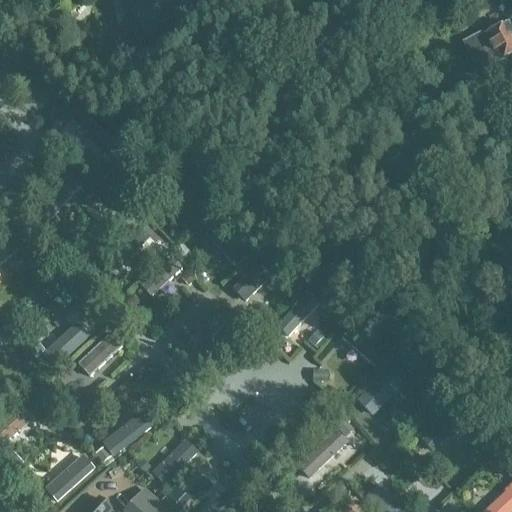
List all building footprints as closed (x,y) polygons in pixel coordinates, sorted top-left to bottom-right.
[(126,0),(121,4),(149,42),(186,14),(190,20),(216,0),(126,0)] [(482,34),(462,44),(480,77),(490,72),(500,66),(499,64),(511,57),(511,30),(509,24),(483,37),(482,34)] [(84,109),(78,103),(70,112),(76,118),(84,109)] [(111,165),(121,153),(87,124),(77,136),(111,165)] [(128,197),(157,168),(146,157),(118,186),(128,197)] [(71,180),(43,209),(55,220),(83,191),(71,180)] [(84,202),(94,212),(101,205),(91,195),(84,202)] [(180,225),(186,230),(194,222),(188,216),(180,225)] [(141,226),(113,256),(125,267),(152,237),(141,226)] [(205,235),(237,271),(245,264),(213,228),(205,235)] [(0,250),(0,269),(22,252),(13,240),(0,250)] [(186,260),(175,249),(147,279),(159,290),(186,260)] [(277,275),(265,262),(235,291),(247,304),(277,275)] [(313,309),(303,300),(276,330),(286,339),(313,309)] [(343,337),(377,366),(387,354),(354,325),(343,337)] [(77,328),(44,358),(57,371),(89,341),(77,328)] [(234,344),(223,333),(191,363),(203,375),(234,344)] [(316,333),(308,342),(316,349),(324,340),(316,333)] [(110,337),(79,367),(90,379),(122,350),(110,337)] [(177,361),(185,352),(178,345),(169,354),(177,361)] [(373,415),(403,384),(390,372),(360,403),(373,415)] [(329,375),(315,374),(314,385),(328,386),(329,375)] [(467,420),(455,409),(425,441),(436,452),(467,420)] [(0,452),(30,425),(20,415),(0,433),(0,452)] [(101,448),(104,451),(111,460),(112,462),(152,431),(141,417),(101,448)] [(311,482),(346,449),(335,437),(300,470),(311,482)] [(185,445),(153,476),(166,488),(197,458),(185,445)] [(103,466),(111,460),(104,451),(96,457),(103,466)] [(510,467),(511,465),(511,457),(509,454),(503,460),(510,467)] [(15,468),(7,458),(0,463),(0,464),(8,474),(15,468)] [(82,459),(45,492),(58,506),(94,473),(82,459)] [(143,463),(136,470),(145,479),(152,472),(143,463)] [(399,511),(378,490),(366,501),(377,511),(399,511)] [(231,491),(211,511),(233,511),(242,502),(231,491)] [(511,511),(511,491),(490,511),(511,511)] [(165,511),(143,492),(124,511),(165,511)] [(172,504),(178,510),(184,502),(178,497),(172,504)] [(98,501),(88,511),(110,511),(98,501)]
